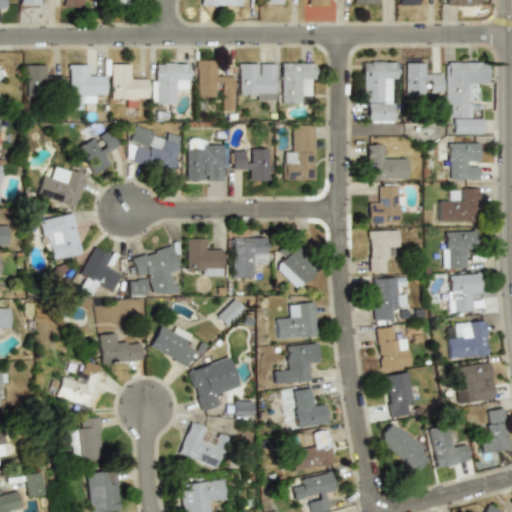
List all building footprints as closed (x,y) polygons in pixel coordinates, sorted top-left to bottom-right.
[(61,0),(61,8),(80,7),(79,0),(61,0)] [(112,0),(125,8),(130,0),(112,0)] [(230,110),(230,74),(213,73),(214,59),(193,59),(193,91),(218,91),(217,110),(230,110)] [(391,120),(391,101),(385,101),(385,82),(394,82),(394,61),(359,61),(360,120),(391,120)] [(485,62),(442,61),(441,117),(451,117),(451,133),(480,134),(480,117),(471,117),(472,82),(484,82),(485,62)] [(186,62),(152,62),(151,104),(176,104),(176,84),(186,84),(186,62)] [(277,62),(277,103),(301,103),(301,93),(313,93),(313,62),(277,62)] [(422,62),(402,62),(402,94),(439,94),(439,73),(422,73),(422,62)] [(107,64),(108,97),(118,97),(118,107),(135,107),(135,96),(146,96),(145,73),(127,73),(127,63),(107,64)] [(235,63),(235,100),(273,100),(273,63),(235,63)] [(60,75),(44,75),(44,64),(25,64),(25,94),(60,94),(60,75)] [(93,101),(93,93),(103,93),(103,73),(85,73),(85,64),(66,64),(66,93),(75,93),(75,101),(93,101)] [(121,159),(169,171),(178,136),(130,124),(121,159)] [(311,124),(291,124),(291,148),(280,148),(280,179),(311,179),(311,124)] [(73,149),(92,175),(108,163),(102,155),(117,144),(104,127),(73,149)] [(183,181),(223,181),(223,148),(206,148),(206,138),(183,138),(183,181)] [(476,142),(444,142),(444,176),(476,176),(476,142)] [(384,143),(363,143),(363,169),(373,169),(373,179),(404,179),(404,155),(384,155),(384,143)] [(266,148),(228,148),(228,169),(247,169),(247,180),(266,180),(266,148)] [(33,193),(71,208),(84,176),(54,164),(49,176),(41,173),(33,193)] [(365,204),(365,223),(398,223),(398,185),(375,185),(375,204),(365,204)] [(475,187),(455,187),(455,199),(435,198),(435,221),(474,222),(475,187)] [(35,219),(39,242),(42,241),(46,260),(79,254),(71,212),(35,219)] [(365,272),(382,272),(382,261),(390,261),(390,229),(365,229),(365,272)] [(473,230),(439,231),(439,268),(463,268),(463,248),(473,248),(473,230)] [(229,278),(253,278),(253,266),(264,266),(264,237),(229,237),(229,278)] [(220,276),(220,248),(202,248),(202,238),(183,238),(183,266),(194,266),(194,276),(220,276)] [(316,268),(291,243),(269,264),(294,289),(316,268)] [(75,273),(107,293),(119,273),(104,264),(109,256),(91,245),(75,273)] [(127,300),(176,289),(175,283),(170,284),(167,271),(175,269),(170,246),(128,255),(134,279),(124,282),(127,300)] [(442,275),(443,312),(470,311),(469,291),(478,291),(478,273),(442,275)] [(368,276),(369,321),(393,321),(392,308),(403,308),(402,289),(401,275),(368,276)] [(220,330),(243,310),(232,298),(210,318),(220,330)] [(273,340),(314,336),(311,301),(281,304),(282,315),(271,316),(273,340)] [(486,354),(482,319),(441,324),(445,359),(486,354)] [(145,348),(183,366),(191,348),(183,344),(188,334),(168,325),(165,332),(154,327),(145,348)] [(392,325),(371,327),(376,369),(406,366),(404,345),(394,346),(392,325)] [(97,364),(139,361),(137,340),(115,342),(115,332),(94,334),(97,364)] [(281,372),(270,373),(271,384),(308,381),(306,364),(316,363),(314,342),(278,346),(281,372)] [(218,405),(215,392),(236,386),(228,357),(185,369),(196,411),(218,405)] [(58,375),(51,398),(91,410),(101,376),(93,374),(95,365),(77,360),(71,379),(58,375)] [(491,399),(486,361),(456,365),(458,375),(450,376),(454,404),(491,399)] [(378,376),(387,417),(412,412),(403,370),(378,376)] [(322,403),(311,404),(308,385),(284,388),(290,428),(325,423),(322,403)] [(250,399),(231,399),(231,417),(250,417),(250,399)] [(507,449),(501,407),(480,410),(484,433),(474,434),(477,454),(507,449)] [(66,462),(94,459),(90,418),(77,419),(78,428),(63,429),(66,462)] [(373,437),(410,474),(427,456),(390,419),(373,437)] [(174,453),(213,469),(226,436),(216,432),(213,438),(200,433),(202,427),(188,420),(174,453)] [(433,468),(467,459),(462,440),(450,443),(445,424),(423,429),(433,468)] [(331,464),(326,429),(302,433),(304,445),(286,448),(290,471),(331,464)] [(84,511),(115,510),(114,470),(83,471),(84,511)] [(38,494),(35,471),(17,474),(21,496),(38,494)] [(305,511),(311,511),(327,509),(324,493),(332,492),(329,472),(294,478),(296,485),(288,486),(291,502),(304,500),(305,511)] [(176,484),(179,511),(207,511),(207,502),(222,501),(220,479),(176,484)] [(0,511),(9,511),(16,510),(11,490),(0,492),(0,511)] [(503,511),(485,503),(480,511),(503,511)]
